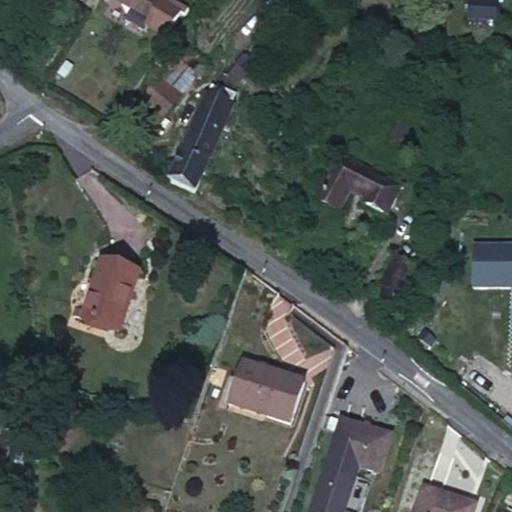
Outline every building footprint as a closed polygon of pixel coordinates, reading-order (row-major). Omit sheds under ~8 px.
[(110,0),(107,4),(143,32),(155,16),(134,0),(110,0)] [(296,0),(292,6),(303,16),(314,2),(315,1),(313,0),(296,0)] [(499,24),(500,2),(469,0),(468,23),(499,24)] [(173,30),(155,16),(143,32),(140,37),(158,51),(173,30)] [(238,90),(248,74),(236,66),(226,82),(238,90)] [(143,106),(160,120),(176,99),(158,86),(143,106)] [(191,200),(238,99),(210,87),(165,184),(191,200)] [(333,164),(313,216),(335,225),(346,198),(368,207),(365,216),(385,223),(396,190),(333,164)] [(511,246),(474,245),(472,291),(511,292),(511,246)] [(93,265),(72,324),(110,338),(131,279),(93,265)] [(390,301),(403,322),(425,273),(407,265),(390,301)] [(490,318),(493,348),(511,345),(507,315),(490,318)] [(239,369),(227,410),(290,427),(301,389),(239,369)] [(339,425),(310,511),(343,511),(357,468),(379,476),(390,442),(339,425)] [(25,469),(9,464),(3,484),(19,489),(25,469)] [(420,491),(413,511),(471,511),(474,507),(420,491)]
